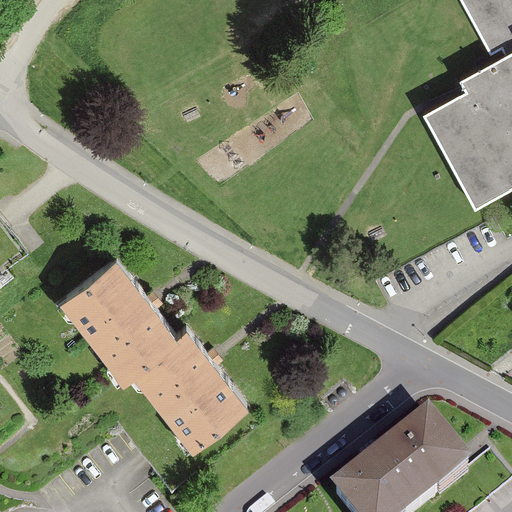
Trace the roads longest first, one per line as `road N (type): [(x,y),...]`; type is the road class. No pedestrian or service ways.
road 1 (residential): [(427,357),(117,196),(0,121)]
road 2 (residential): [(427,357),(235,511)]
